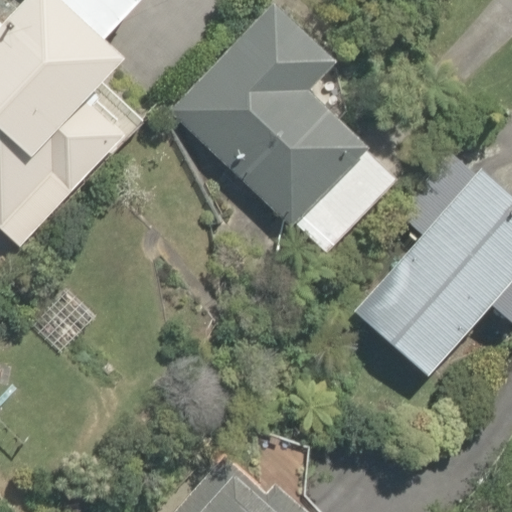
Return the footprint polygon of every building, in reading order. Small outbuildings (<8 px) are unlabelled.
[(0,227),(19,245),(125,131),(85,94),(122,54),(106,40),(143,0),(19,0),(0,21),(0,227)] [(296,217),(326,245),(394,173),(365,146),(368,143),(309,87),(336,58),(274,0),(273,0),(170,110),(290,223),(296,217)] [(353,309),(426,374),(489,302),(511,322),(511,321),(511,192),(479,163),(473,170),(447,148),(406,195),(433,219),(353,309)] [(33,323),(61,349),(95,313),(66,287),(33,323)] [(310,511),(272,479),(265,488),(223,452),(171,511),(310,511)]
